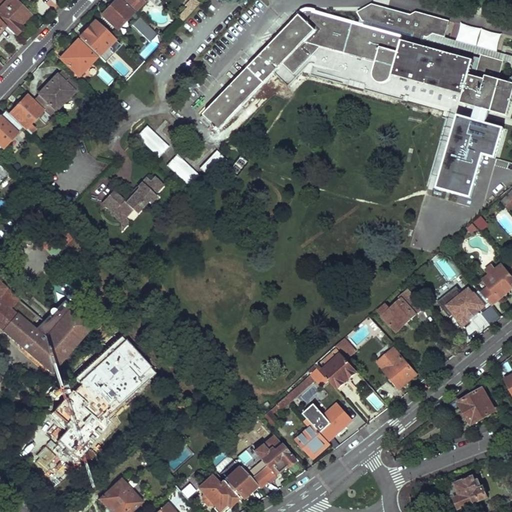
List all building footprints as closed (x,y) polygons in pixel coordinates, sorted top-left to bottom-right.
[(0,21),(6,27),(16,36),(23,27),(21,25),(30,15),(14,0),(8,0),(0,8),(0,21)] [(117,0),(102,16),(117,31),(133,15),(117,0)] [(123,0),(136,12),(147,0),(123,0)] [(194,0),(180,16),(184,20),(199,5),(194,0)] [(392,78),(393,76),(464,95),(462,103),(509,116),(511,104),(511,82),(500,79),(505,60),(482,54),(476,76),(471,75),(475,60),(423,46),(424,39),(425,36),(428,37),(434,33),(446,37),(450,20),(417,12),(410,16),(373,6),(360,13),(364,21),(366,21),(365,26),(314,13),(314,11),(307,11),(306,12),(304,12),(300,15),(290,24),(292,25),(290,27),(286,23),(278,31),(282,35),(205,116),(215,125),(213,127),(217,131),(219,129),(220,131),(306,43),(324,47),(377,62),(374,73),(374,75),(375,78),(376,80),(378,82),(380,83),(382,84),(384,84),(387,83),(389,82),(391,81),(392,78)] [(132,28),(150,42),(157,32),(139,18),(132,28)] [(95,24),(79,39),(98,57),(108,47),(111,50),(109,53),(112,55),(120,47),(95,24)] [(496,51),(501,35),(461,24),(457,41),(496,51)] [(508,55),(445,38),(446,37),(434,33),(428,37),(425,36),(424,39),(482,54),(505,60),(506,60),(508,55)] [(154,37),(140,54),(146,59),(160,42),(154,37)] [(77,42),(60,60),(79,77),(96,59),(77,42)] [(131,64),(119,77),(125,83),(137,70),(131,64)] [(64,71),(35,101),(50,117),(80,87),(64,71)] [(27,96),(10,114),(30,135),(35,129),(31,124),(43,111),(27,96)] [(5,113),(0,118),(0,151),(22,129),(5,113)] [(215,125),(205,116),(200,120),(210,130),(213,127),(215,125)] [(158,158),(169,147),(147,126),(136,137),(158,158)] [(217,151),(200,168),(208,176),(225,160),(217,151)] [(167,165),(189,186),(199,176),(177,155),(167,165)] [(0,185),(10,175),(0,165),(0,185)] [(164,186),(156,178),(151,183),(147,178),(138,189),(139,190),(134,196),(127,204),(114,191),(103,203),(113,213),(112,215),(121,223),(126,218),(133,211),(137,214),(146,205),(145,205),(148,201),(152,205),(158,198),(155,196),(164,186)] [(511,190),(503,199),(505,203),(511,196),(511,190)] [(481,216),(473,222),(481,231),(489,225),(481,216)] [(130,223),(126,218),(121,223),(122,232),(130,223)] [(484,278),(490,285),(482,292),(491,305),(511,288),(511,277),(502,264),(497,268),(493,263),(486,268),(490,273),(484,278)] [(0,331),(50,375),(65,357),(53,346),(60,339),(49,330),(42,337),(9,309),(18,299),(0,284),(0,331)] [(447,305),(453,312),(452,314),(462,326),(469,321),(470,322),(479,314),(477,312),(484,305),(474,292),(472,293),(468,288),(447,305)] [(385,305),(378,312),(396,332),(422,309),(407,292),(400,298),(401,300),(393,307),(391,305),(388,308),(385,305)] [(105,300),(101,296),(96,301),(100,305),(105,300)] [(119,308),(109,296),(105,300),(100,305),(110,317),(119,308)] [(491,326),(501,317),(491,306),(482,315),(491,326)] [(348,337),(338,345),(341,348),(349,359),(359,351),(348,337)] [(109,344),(95,361),(117,380),(132,363),(109,344)] [(320,367),(330,379),(338,389),(359,371),(349,359),(341,348),(320,367)] [(377,363),(399,389),(416,375),(394,348),(377,363)] [(313,373),(318,378),(323,385),(330,379),(320,367),(313,373)] [(313,373),(289,395),(293,400),(318,378),(313,373)] [(44,395),(72,420),(54,440),(84,466),(100,448),(93,442),(111,422),(88,401),(86,404),(75,394),(70,401),(52,386),(44,395)] [(459,404),(472,426),(493,413),(486,401),(489,400),(482,389),(459,404)] [(289,395),(262,419),(265,422),(268,419),(274,426),(280,420),(275,414),(282,407),(283,409),(293,400),(289,395)] [(308,419),(328,443),(352,422),(338,406),(331,412),(329,410),(323,415),(325,417),(321,420),(314,413),(308,419)] [(298,440),(312,456),(328,443),(308,419),(306,421),(312,428),(298,440)] [(307,471),(288,449),(285,450),(277,441),(269,447),(266,444),(255,453),(275,476),(286,467),(295,479),(307,471)] [(226,479),(230,483),(227,486),(235,495),(238,492),(243,498),(257,486),(240,467),(226,479)] [(204,494),(202,495),(202,496),(202,498),(202,500),(203,502),(204,503),(205,504),(206,504),(208,505),(209,505),(210,504),(212,502),(219,510),(227,502),(232,503),(238,498),(235,495),(227,486),(223,481),(219,485),(211,477),(199,488),(204,494)] [(455,485),(460,498),(456,499),(460,510),(489,499),(485,488),(482,489),(478,482),(476,482),(474,478),(455,485)] [(120,479),(98,500),(109,511),(132,511),(142,502),(120,479)] [(460,498),(455,485),(451,487),(456,499),(460,498)]
